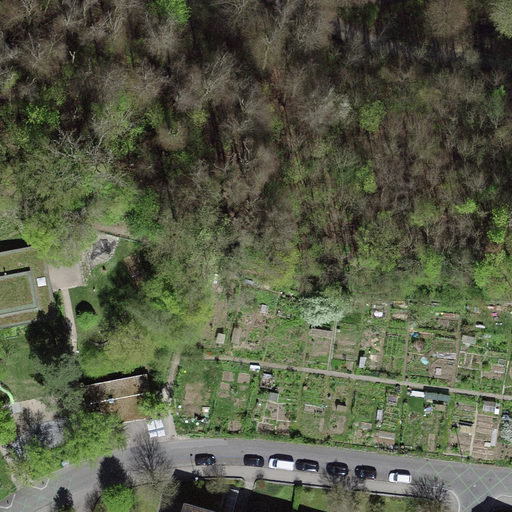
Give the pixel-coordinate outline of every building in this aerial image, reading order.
[(0,327),(35,320),(36,322),(57,318),(43,244),(0,252),(0,327)] [(445,320),(459,320),(459,311),(445,311),(445,320)] [(332,338),(333,331),(311,328),(310,335),(332,338)] [(475,344),(476,338),(463,335),(462,341),(475,344)] [(150,393),(147,375),(145,375),(146,376),(96,385),(95,384),(94,385),(69,389),(72,408),(98,402),(101,415),(101,416),(103,427),(104,427),(104,425),(128,421),(152,416),(152,417),(154,417),(149,393),(150,393)] [(424,399),(450,401),(451,395),(424,392),(424,399)] [(482,410),(496,411),(497,401),(484,399),(482,410)] [(473,434),(474,428),(461,426),(460,433),(473,434)]
